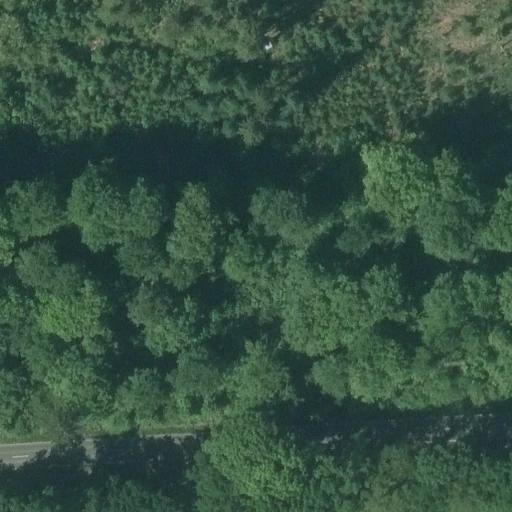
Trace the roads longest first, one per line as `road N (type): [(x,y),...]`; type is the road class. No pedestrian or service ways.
road 1 (secondary): [(0,456),(511,425)]
road 2 (track): [(511,497),(292,511)]
